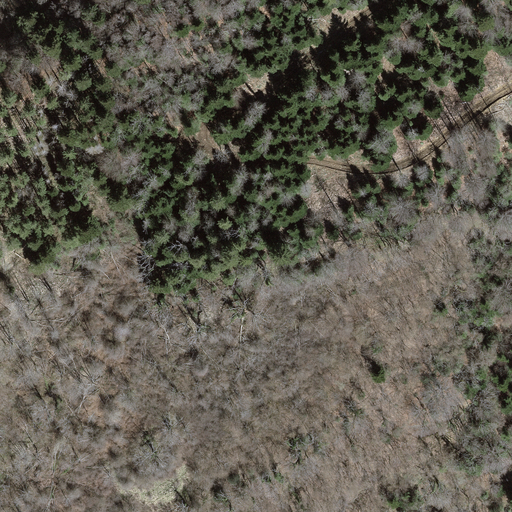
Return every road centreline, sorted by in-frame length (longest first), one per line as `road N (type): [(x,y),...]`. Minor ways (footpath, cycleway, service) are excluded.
road 1 (track): [(390,0),(232,110),(214,127),(223,156),(381,163),(409,157),(511,83)]
road 2 (track): [(0,275),(97,195)]
road 3 (track): [(101,24),(0,88)]
